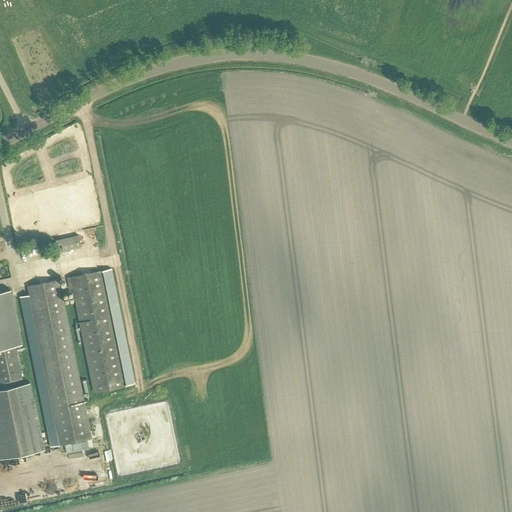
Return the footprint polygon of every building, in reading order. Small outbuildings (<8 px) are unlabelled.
[(284,0),(281,12),(314,22),(318,9),(288,0),(284,0)] [(68,238),(78,235),(77,230),(67,233),(68,238)] [(70,277),(94,393),(135,384),(112,268),(70,277)] [(30,294),(21,295),(52,446),(93,438),(60,279),(29,285),(30,294)] [(10,289),(0,291),(0,348),(15,345),(22,344),(10,289)] [(0,382),(22,378),(15,345),(0,348),(0,382)] [(30,382),(0,388),(0,456),(43,448),(30,382)] [(168,402),(107,413),(117,474),(181,463),(179,453),(176,454),(174,445),(176,444),(171,420),(168,402)]
